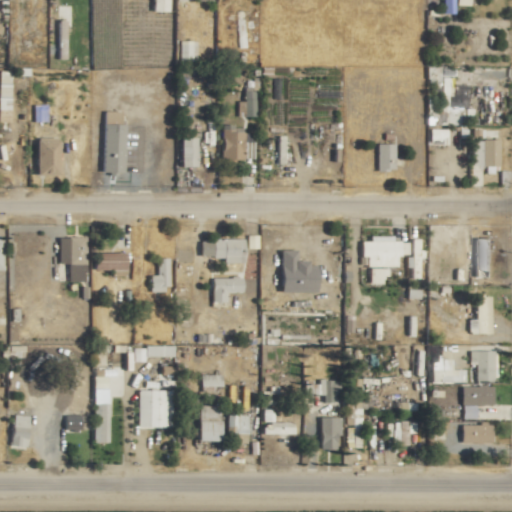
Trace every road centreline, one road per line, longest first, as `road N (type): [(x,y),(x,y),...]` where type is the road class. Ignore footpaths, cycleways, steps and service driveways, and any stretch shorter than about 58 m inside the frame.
road 1 (residential): [(0,483),(511,484)]
road 2 (residential): [(0,205),(511,205)]
